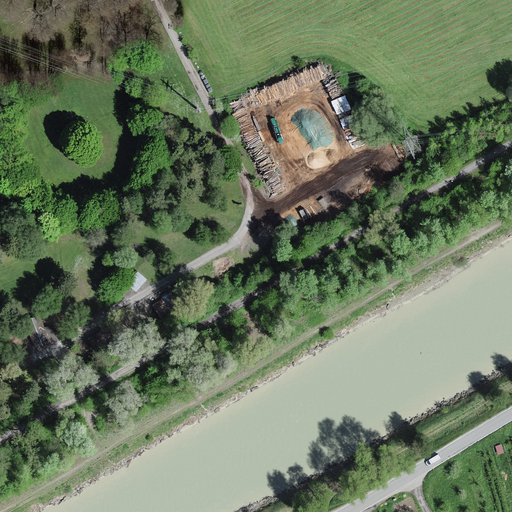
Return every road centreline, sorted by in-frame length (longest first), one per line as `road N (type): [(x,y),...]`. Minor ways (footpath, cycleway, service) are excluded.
road 1 (track): [(0,441),(511,144)]
road 2 (track): [(0,377),(228,244),(246,222),(246,187),(156,0)]
road 3 (unclassified): [(511,413),(347,511)]
